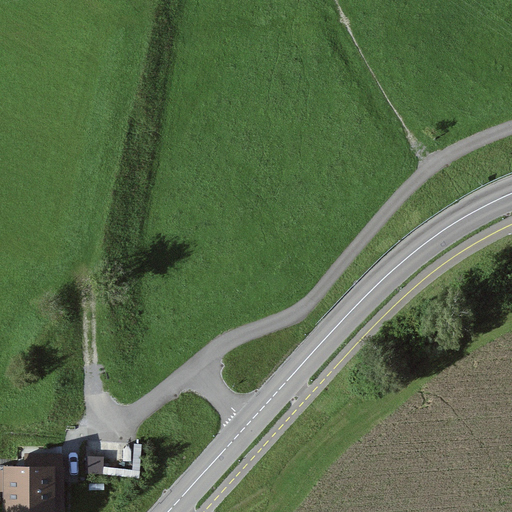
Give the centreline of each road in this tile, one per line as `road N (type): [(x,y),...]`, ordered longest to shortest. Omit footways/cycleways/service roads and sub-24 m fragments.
road 1 (unclassified): [(246,424),(202,376),(216,351),(300,314),(431,165),(511,129)]
road 2 (tertiary): [(246,424),(402,267),(441,235),(511,198)]
road 3 (track): [(323,0),(431,165)]
road 4 (track): [(102,425),(87,292)]
